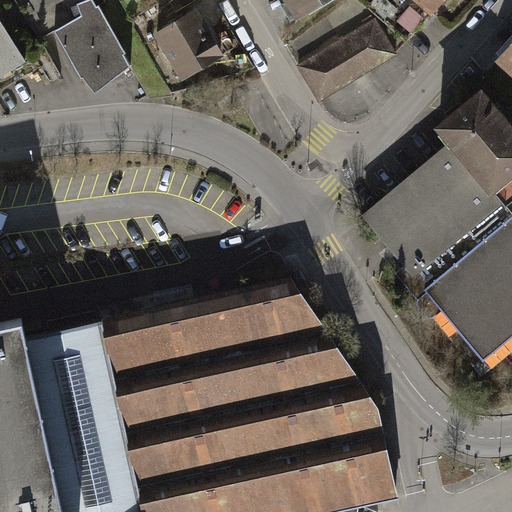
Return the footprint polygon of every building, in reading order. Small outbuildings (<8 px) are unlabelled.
[(87,17),(59,33),(96,99),(136,71),(97,0),(93,0),(81,7),(87,17)] [(289,0),(302,21),(340,0),(289,0)] [(451,0),(415,0),(437,17),(451,0)] [(200,10),(159,33),(186,81),(227,58),(200,10)] [(29,64),(0,14),(0,74),(3,80),(29,64)] [(376,20),(300,66),(322,104),(398,57),(376,20)] [(511,44),(499,58),(511,69),(511,44)] [(511,123),(487,95),(360,203),(411,266),(400,274),(484,375),(511,352),(511,123)] [(381,408),(292,275),(101,317),(102,321),(143,511),(333,511),(400,497),(381,408)] [(193,284),(184,286),(186,297),(196,295),(193,284)] [(184,286),(155,293),(158,303),(186,297),(184,286)] [(143,511),(102,321),(25,337),(21,320),(0,324),(0,511),(143,511)]
